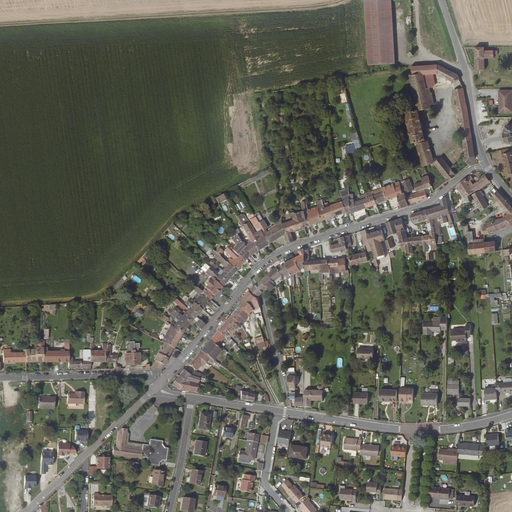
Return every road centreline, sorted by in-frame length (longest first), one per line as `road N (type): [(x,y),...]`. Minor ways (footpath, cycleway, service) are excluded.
road 1 (tertiary): [(154,386),(262,263),(414,209),(485,164)]
road 2 (track): [(346,0),(0,25)]
road 3 (tertiary): [(441,0),(485,164)]
road 4 (residential): [(0,378),(140,374),(154,386)]
road 5 (residential): [(276,410),(411,429)]
